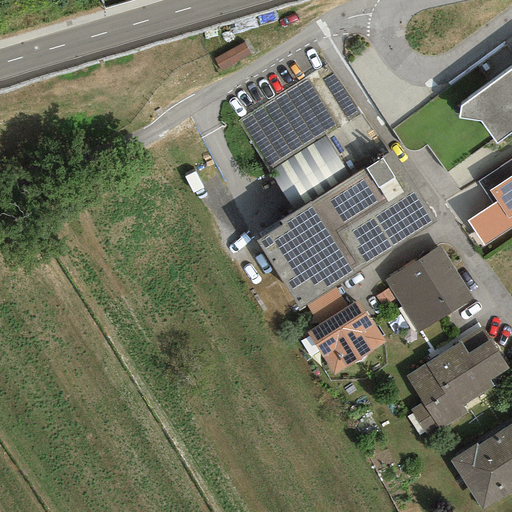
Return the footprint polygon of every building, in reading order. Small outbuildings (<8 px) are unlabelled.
[(511,130),(511,67),(460,105),(458,117),(481,121),(496,142),(511,130)] [(430,214),(387,147),(346,173),(323,138),(283,164),(272,171),(295,205),(257,230),(301,298),(430,214)] [(511,185),(493,198),(511,227),(511,185)] [(472,295),(439,243),(386,276),(418,328),(472,295)] [(356,295),(305,327),(321,352),(334,344),(346,364),(372,347),(370,343),(382,336),(356,295)] [(483,332),(404,381),(421,409),(409,417),(429,449),(472,422),(467,413),(498,394),(494,389),(511,378),(483,332)] [(511,428),(454,462),(483,511),(501,511),(511,506),(511,428)]
